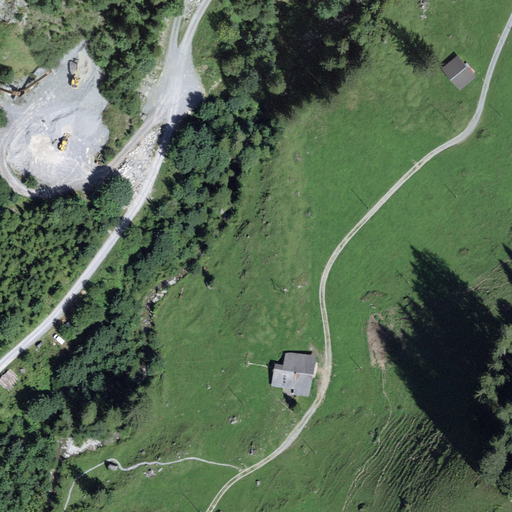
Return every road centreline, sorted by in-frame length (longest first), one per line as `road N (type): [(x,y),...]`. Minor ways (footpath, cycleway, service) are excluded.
road 1 (track): [(241,476),(290,440),(323,387),(321,280),(394,183),(467,135),(511,19)]
road 2 (track): [(207,0),(182,49),(169,128),(140,198),(62,306),(0,367)]
